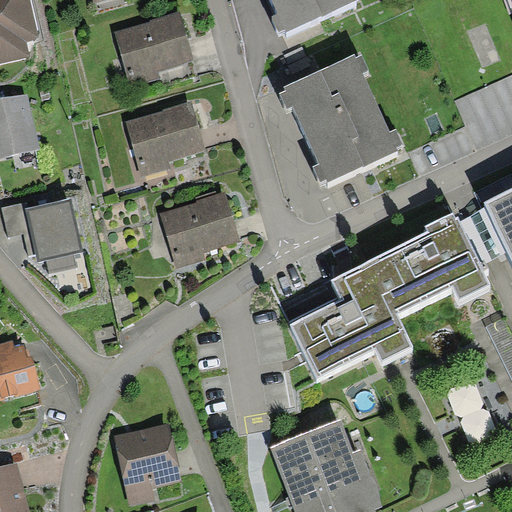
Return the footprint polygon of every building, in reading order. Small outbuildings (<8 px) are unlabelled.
[(30,0),(0,0),(0,63),(30,57),(27,42),(39,39),(30,0)] [(271,0),(278,14),(272,17),(279,32),(286,29),(287,33),(358,1),(357,0),(271,0)] [(150,22),(114,31),(130,88),(161,79),(158,72),(193,60),(180,12),(149,20),(150,22)] [(327,179),(328,183),(399,151),(397,146),(402,144),(396,130),(390,132),(363,73),(369,70),(362,55),(356,58),(354,54),(320,69),(320,71),(284,87),(286,90),(280,93),(287,108),(293,106),(319,164),(313,167),(320,182),(327,179)] [(0,159),(40,150),(27,94),(0,100),(0,159)] [(164,111),(126,121),(141,178),(171,170),(169,162),(206,151),(192,101),(163,109),(164,111)] [(509,252),(511,258),(511,188),(484,202),(487,208),(509,252)] [(196,197),(197,200),(217,194),(216,190),(196,197)] [(197,202),(160,213),(177,269),(207,260),(204,252),(240,242),(225,191),(217,194),(197,200),(197,202)] [(28,208),(26,209),(36,254),(38,262),(46,260),(49,274),(76,268),(73,255),(82,253),(70,199),(28,208)] [(26,202),(2,207),(8,237),(24,234),(29,256),(36,254),(26,209),(28,208),(26,202)] [(487,208),(458,222),(480,266),(509,252),(487,208)] [(429,232),(332,279),(341,299),(290,324),(317,379),(377,350),(383,362),(413,348),(397,315),(454,287),(459,299),(488,285),(480,266),(458,222),(453,212),(426,225),(429,232)] [(12,340),(0,343),(0,401),(7,399),(7,401),(42,390),(33,356),(27,357),(24,344),(14,346),(12,340)] [(342,421),(271,448),(294,511),(376,511),(375,510),(383,507),(362,451),(354,454),(342,421)] [(169,424),(114,436),(129,507),(156,501),(153,489),(182,482),(169,424)] [(0,511),(29,511),(17,462),(0,466),(0,511)]
